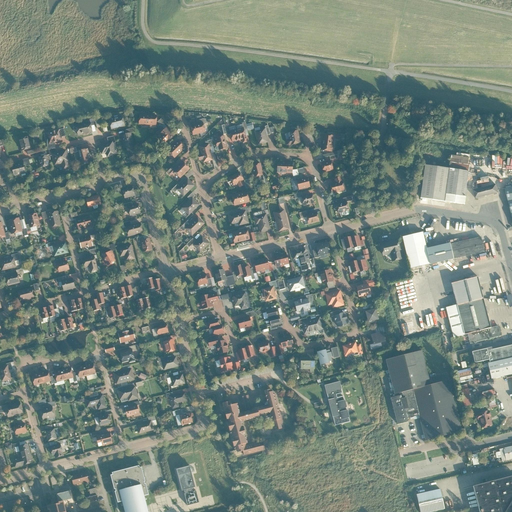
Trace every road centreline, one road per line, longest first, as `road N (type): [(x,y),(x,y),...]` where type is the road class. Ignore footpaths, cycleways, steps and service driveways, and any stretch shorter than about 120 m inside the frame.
road 1 (residential): [(511,271),(501,229),(488,219),(415,210),(330,231)]
road 2 (residential): [(124,449),(99,353),(21,366),(27,393)]
road 3 (residential): [(179,321),(205,427),(124,449)]
road 4 (residential): [(287,330),(295,328),(300,347),(357,332),(330,231)]
road 5 (residential): [(179,321),(224,310),(233,343),(287,330)]
road 6 (residential): [(166,270),(141,178),(103,184)]
road 7 (residential): [(311,161),(254,156),(218,175),(203,199)]
